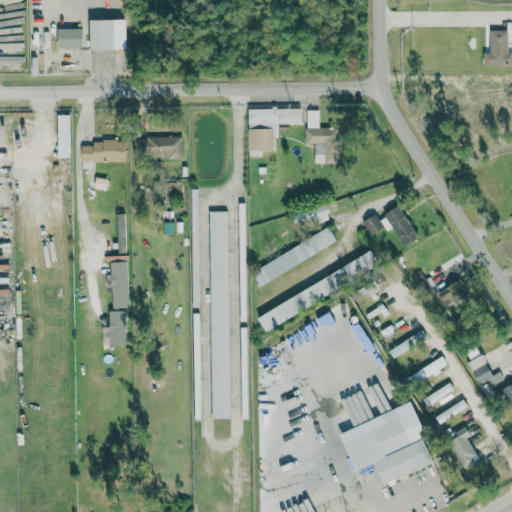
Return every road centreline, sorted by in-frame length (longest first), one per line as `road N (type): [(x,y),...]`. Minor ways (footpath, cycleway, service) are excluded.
road 1 (residential): [(511,300),(379,87),(378,0)]
road 2 (residential): [(105,91),(379,87)]
road 3 (residential): [(403,290),(511,457)]
